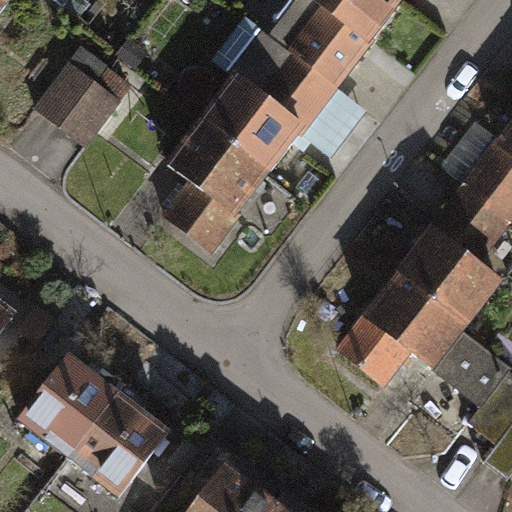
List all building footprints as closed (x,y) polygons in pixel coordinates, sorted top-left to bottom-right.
[(52,0),(0,0),(0,33),(13,17),(30,30),(52,0)] [(375,88),(439,0),(320,0),(298,31),(326,52),(375,88)] [(235,119),(311,174),(375,88),(326,52),(296,93),(269,73),(235,119)] [(126,100),(106,84),(79,117),(99,133),(126,100)] [(146,116),(126,100),(99,133),(119,149),(146,116)] [(253,252),(311,174),(235,119),(201,164),(230,185),(206,217),(253,252)] [(163,168),(145,205),(167,216),(185,179),(163,168)] [(511,193),(447,277),(511,327),(511,193)] [(0,277),(10,265),(0,257),(0,277)] [(0,277),(0,378),(1,379),(52,316),(22,291),(30,281),(10,265),(0,277)] [(511,327),(447,277),(385,357),(442,401),(470,365),(511,396),(511,327)] [(70,430),(120,471),(179,397),(158,380),(150,391),(121,367),(70,430)] [(120,471),(170,511),(221,448),(191,423),(199,413),(179,397),(120,471)] [(228,511),(330,511),(269,463),(228,511)]
